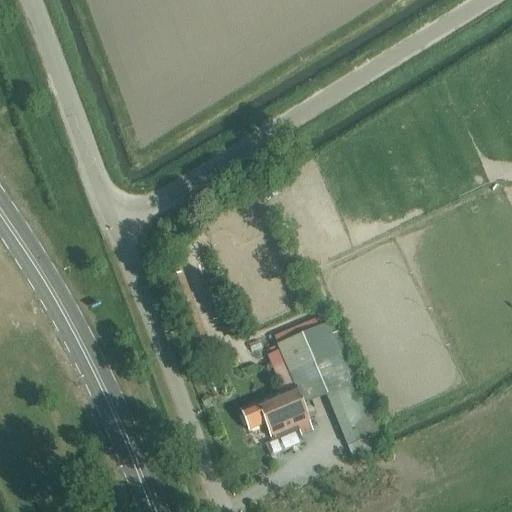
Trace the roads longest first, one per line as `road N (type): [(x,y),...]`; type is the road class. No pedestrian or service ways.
road 1 (unclassified): [(487,0),(116,224)]
road 2 (secondary): [(0,213),(78,341),(154,511)]
road 3 (unclassified): [(116,224),(221,511)]
road 4 (unclassified): [(31,0),(116,224)]
